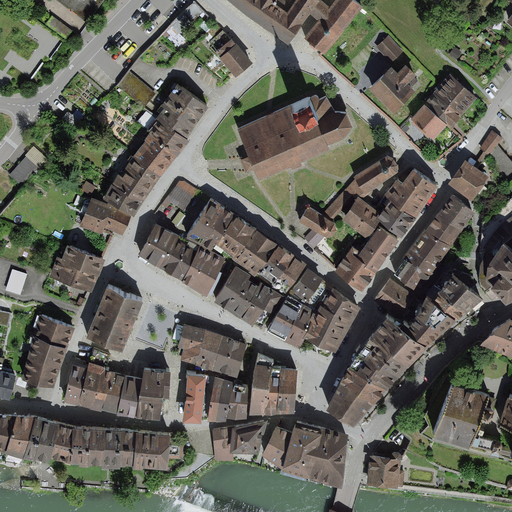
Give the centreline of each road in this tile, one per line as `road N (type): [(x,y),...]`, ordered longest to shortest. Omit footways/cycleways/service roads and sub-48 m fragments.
road 1 (residential): [(51,411),(172,426),(318,417)]
road 2 (residential): [(334,370),(148,279),(126,255)]
road 3 (residential): [(365,300),(180,164)]
road 4 (residential): [(289,54),(316,63),(441,183)]
road 5 (residential): [(365,442),(459,339),(511,310)]
road 6 (residential): [(51,411),(109,259),(126,255)]
road 7 (residential): [(37,112),(138,0)]
road 8 (residential): [(365,300),(441,183)]
road 9 (residential): [(180,164),(264,54)]
road 10 (residential): [(511,84),(441,183)]
